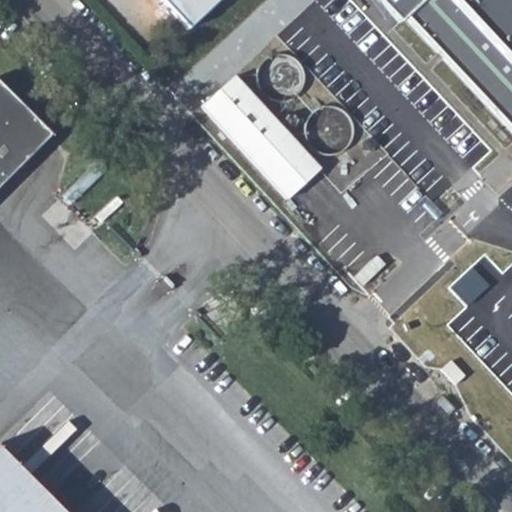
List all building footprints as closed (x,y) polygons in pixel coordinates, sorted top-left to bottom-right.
[(156,0),(187,34),(223,0),(156,0)] [(511,0),(388,0),(511,125),(511,190),(467,227),(503,266),(457,310),(478,332),(456,353),(505,406),(511,411),(511,0)] [(275,55),(267,58),(261,63),(257,70),(255,78),(256,85),(259,93),(265,98),(272,102),(280,103),(288,102),(294,98),(300,92),(303,85),(303,77),(301,69),(297,62),(290,58),(283,55),(275,55)] [(239,78),(205,112),(292,202),(326,171),(239,78)] [(0,202),(54,146),(0,95),(0,202)] [(327,107),(319,110),(313,115),(309,122),(307,130),(308,137),(311,145),(316,150),(324,154),(331,155),(339,154),(346,150),(351,144),(355,137),(355,129),(353,121),(348,114),(342,110),(335,107),(327,107)] [(474,280),(452,258),(417,291),(438,314),(474,280)] [(487,423),(495,416),(483,403),(475,409),(487,423)] [(0,511),(67,511),(0,444),(0,511)]
